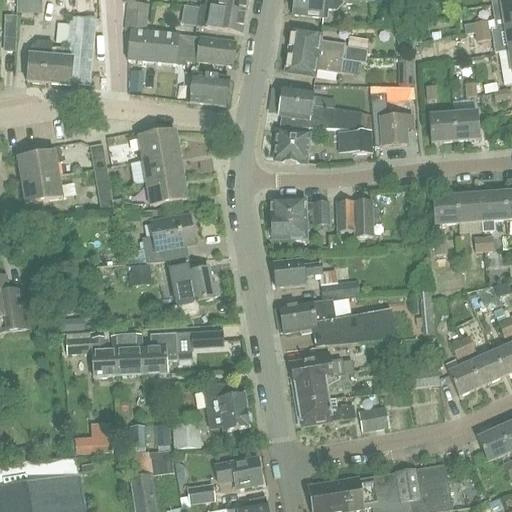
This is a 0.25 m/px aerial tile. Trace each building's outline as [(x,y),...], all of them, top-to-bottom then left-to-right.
[(16,0),(16,15),(40,16),(40,0),(16,0)] [(204,0),(204,8),(204,10),(244,15),(246,0),(204,0)] [(293,0),(292,17),(322,21),(326,21),(328,12),(336,13),(342,5),(374,4),(374,3),(387,3),(386,0),(293,0)] [(511,3),(500,5),(504,29),(511,27),(511,3)] [(129,32),(146,34),(148,8),(139,6),(139,5),(127,5),(124,31),(129,32)] [(241,36),(244,15),(204,10),(204,8),(199,7),(196,29),(214,32),(241,36)] [(5,17),(3,53),(15,54),(16,18),(5,17)] [(69,18),(67,50),(73,61),(71,79),(77,80),(76,87),(90,87),(96,18),(69,18)] [(474,34),(489,32),(487,23),(473,25),(474,34)] [(184,62),(187,38),(178,37),(146,34),(129,32),(126,64),(175,68),(176,61),(184,62)] [(287,53),(361,65),(364,65),(365,54),(343,51),(344,47),(320,43),(321,36),(290,32),(287,53)] [(489,32),(474,34),(475,44),(490,41),(489,32)] [(404,34),(398,33),(395,38),(397,43),(403,44),(407,39),(404,34)] [(187,38),(184,62),(195,63),(231,68),(234,44),(198,39),(187,38)] [(70,89),(71,79),(73,61),(67,50),(52,50),(52,44),(38,43),(29,50),(26,85),(70,89)] [(359,78),(361,65),(287,53),(284,76),(315,80),(316,72),(339,76),(340,75),(359,78)] [(412,62),(410,62),(397,62),(398,90),(413,89),(412,62)] [(193,75),(189,104),(224,109),(228,80),(193,75)] [(481,96),(481,84),(464,85),(465,99),(481,96)] [(483,88),(484,96),(492,95),(495,104),(508,103),(507,92),(497,93),(496,88),(496,87),(483,88)] [(427,102),(438,101),(436,88),(426,88),(427,102)] [(335,101),(313,98),(313,94),(282,90),(278,118),(281,118),(279,129),(309,131),(309,130),(354,132),(354,131),(359,131),(372,132),(371,118),(362,115),(334,111),(335,101)] [(413,132),(412,119),(388,120),(386,96),(370,98),(374,149),(407,147),(406,132),(413,132)] [(477,114),(453,116),(455,143),(480,141),(477,114)] [(455,143),(453,116),(429,118),(431,145),(455,143)] [(500,140),(511,138),(511,128),(499,129),(500,140)] [(274,162),(306,165),(309,135),(277,132),(274,162)] [(370,132),(351,133),(352,155),(371,155),(370,132)] [(138,140),(142,163),(179,156),(175,134),(138,140)] [(94,174),(107,173),(102,146),(90,148),(94,174)] [(139,152),(120,155),(122,171),(141,169),(139,152)] [(17,161),(20,184),(58,177),(56,165),(62,163),(61,154),(54,155),(54,154),(17,161)] [(142,163),(145,185),(183,179),(179,156),(142,163)] [(82,166),(72,167),(77,194),(91,192),(89,179),(84,180),(82,166)] [(107,173),(94,174),(96,187),(97,195),(111,193),(107,173)] [(58,177),(20,184),(24,207),(62,200),(58,177)] [(187,202),(183,179),(145,185),(149,208),(187,202)] [(111,193),(97,195),(90,196),(92,211),(113,208),(114,214),(124,214),(122,201),(112,202),(111,193)] [(480,197),(482,233),(482,235),(494,234),(493,226),(506,225),(504,195),(480,197)] [(480,197),(456,198),(457,225),(459,225),(459,235),(482,233),(480,197)] [(434,227),(457,225),(456,198),(432,200),(434,227)] [(330,228),(330,214),(329,205),(305,205),(305,202),(270,202),(271,229),(268,231),(268,237),(271,239),(271,242),(306,241),(306,226),(309,223),(312,223),(313,228),(330,228)] [(354,233),(354,240),(373,240),(372,203),(335,204),(336,234),(354,233)] [(190,219),(150,226),(153,239),(142,241),(146,265),(188,262),(186,248),(195,246),(190,219)] [(474,255),(484,254),(483,239),(474,240),(474,255)] [(483,239),(484,254),(493,253),(492,239),(483,239)] [(445,243),(434,243),(435,259),(446,259),(445,243)] [(301,265),(301,262),(272,265),(275,291),(304,287),(303,279),(314,277),(315,282),(319,282),(322,301),(359,298),(357,283),(337,285),(336,273),(323,274),(322,263),(301,265)] [(149,266),(132,267),(132,281),(132,288),(151,287),(149,266)] [(197,303),(214,300),(213,297),(216,297),(214,284),(211,285),(208,271),(187,275),(187,271),(170,273),(176,307),(169,308),(172,322),(200,317),(197,303)] [(5,279),(0,279),(0,334),(27,331),(22,293),(7,295),(5,279)] [(511,295),(509,284),(495,288),(497,298),(511,295)] [(335,321),(332,303),(320,305),(320,303),(311,305),(279,310),(283,336),(311,331),(315,350),(365,345),(395,342),(394,331),(390,312),(335,321)] [(501,310),(494,314),(499,325),(506,321),(501,310)] [(504,340),(511,336),(511,335),(506,321),(499,325),(498,325),(504,340)] [(225,348),(224,333),(192,335),(193,350),(225,348)] [(139,337),(141,378),(167,376),(166,364),(177,363),(176,336),(150,337),(150,351),(140,351),(140,337),(139,337)] [(117,379),(141,378),(139,337),(111,339),(112,353),(116,353),(117,379)] [(459,342),(466,358),(475,354),(468,338),(460,342),(459,342)] [(93,380),(117,379),(116,353),(112,353),(108,353),(107,339),(65,341),(65,357),(92,356),(93,380)] [(470,364),(469,365),(466,358),(459,342),(450,346),(457,362),(460,369),(447,374),(458,399),(481,388),(470,364)] [(434,343),(424,344),(426,360),(435,359),(434,343)] [(504,378),(511,374),(511,345),(493,354),(504,378)] [(504,378),(493,354),(470,364),(481,388),(504,378)] [(294,386),(295,386),(348,378),(354,377),(353,373),(352,362),(342,364),(342,362),(330,363),(329,357),(313,359),(313,363),(291,366),(294,386)] [(436,371),(436,370),(412,373),(412,374),(406,374),(408,392),(439,388),(438,371),(436,371)] [(298,406),(327,402),(326,391),(349,387),(348,378),(295,386),(298,406)] [(244,396),(229,398),(227,387),(202,391),(204,402),(206,402),(210,430),(223,428),(223,433),(249,429),(249,427),(252,422),(251,417),(247,413),(244,396)] [(327,402),(298,406),(301,428),(330,425),(330,424),(354,421),(353,408),(328,411),(327,402)] [(198,420),(182,420),(181,407),(168,408),(169,420),(172,420),(174,451),(200,452),(198,420)] [(358,414),(362,435),(389,430),(385,409),(358,414)] [(0,422),(0,459),(24,457),(24,449),(4,451),(1,423),(0,422)] [(511,454),(511,453),(511,424),(500,430),(511,454)] [(132,455),(146,454),(146,429),(131,428),(132,455)] [(511,454),(500,430),(477,440),(488,465),(511,454)] [(146,454),(132,455),(127,455),(129,480),(134,511),(156,511),(153,491),(152,478),(173,475),(170,453),(148,454),(146,454)] [(258,460),(230,465),(230,464),(213,467),(217,487),(234,484),(235,492),(263,487),(258,460)] [(93,465),(82,467),(83,477),(94,475),(93,465)] [(452,511),(445,468),(415,472),(394,475),(394,476),(400,511),(452,511)] [(372,511),(400,511),(394,476),(309,489),(312,511),(359,511),(372,510),(372,511)] [(81,511),(76,479),(0,491),(0,511),(81,511)] [(180,499),(182,509),(189,507),(214,504),(212,487),(186,490),(187,499),(180,499)] [(266,511),(265,500),(248,503),(249,509),(235,511),(229,511),(266,511)]
